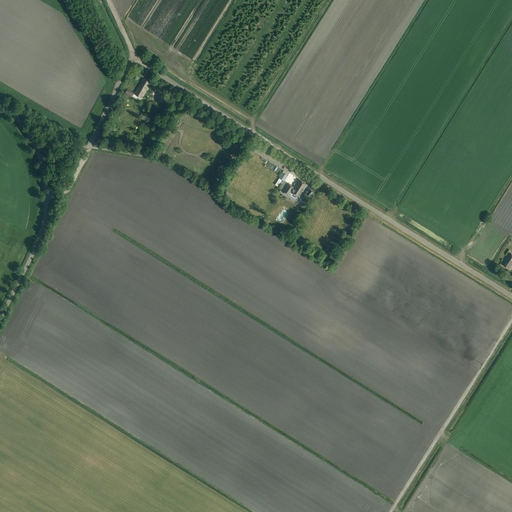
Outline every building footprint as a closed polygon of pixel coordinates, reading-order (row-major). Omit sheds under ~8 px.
[(149,83),(149,82),(144,79),(141,83),(139,82),(138,84),(140,85),(135,94),(141,98),(150,84),(149,83)] [(132,98),(134,93),(127,89),(125,94),(132,98)] [(285,182),(288,176),(282,172),(279,178),(285,182)] [(300,197),(308,185),(299,179),(294,187),(289,184),(284,193),(289,196),(291,192),(300,197)] [(509,269),(511,263),(511,254),(510,253),(502,265),(509,269)]
